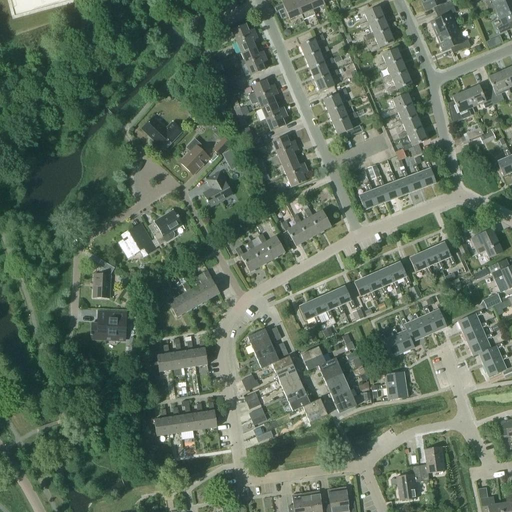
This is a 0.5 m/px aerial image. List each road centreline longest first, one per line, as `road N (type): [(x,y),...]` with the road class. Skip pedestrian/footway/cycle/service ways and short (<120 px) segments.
road 1 (residential): [(74,315),(84,239),(147,202),(160,175),(184,194),(243,301)]
road 2 (residential): [(358,235),(259,0)]
road 3 (residential): [(239,465),(220,341),(243,301)]
road 4 (residential): [(359,464),(252,480),(239,465)]
